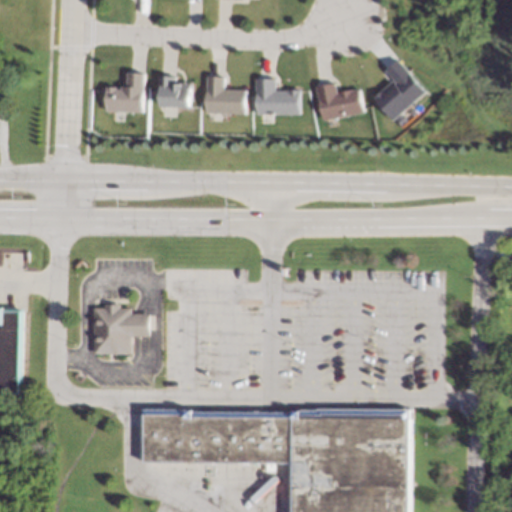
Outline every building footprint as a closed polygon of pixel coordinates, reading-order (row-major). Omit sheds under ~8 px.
[(393,120),(427,92),(400,59),(387,70),(395,80),(374,97),(393,120)] [(106,86),(106,111),(144,112),(145,72),(127,72),(127,87),(106,86)] [(176,80),(193,80),(192,107),(162,107),(162,91),(158,91),(159,73),(177,73),(176,80)] [(226,76),(225,88),(248,89),(247,114),(207,112),(208,75),(226,76)] [(277,91),(302,90),(302,113),(258,114),(258,78),(277,78),(277,91)] [(365,110),(325,119),(318,86),(337,83),(339,93),(341,92),(340,91),(353,89),(353,91),(361,89),(365,110)] [(121,307),(131,307),(131,312),(151,312),(151,335),(131,335),(131,353),(95,353),(95,307),(106,307),(106,303),(121,303),(121,307)] [(0,306),(26,307),(23,395),(0,394),(0,306)] [(410,511),(292,511),(293,461),(143,460),(143,408),(193,409),(193,411),(294,412),(294,409),(319,409),(319,407),(412,408),(410,511)]
